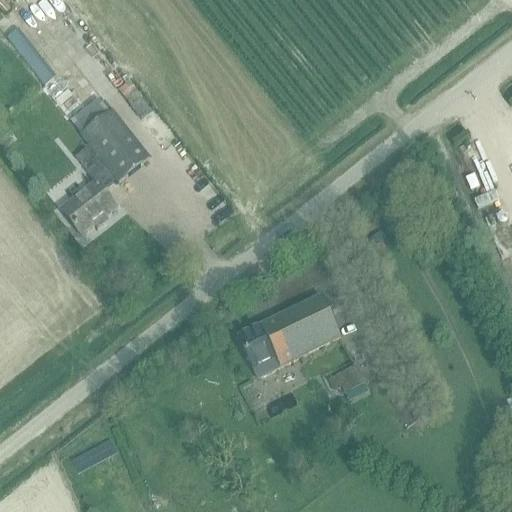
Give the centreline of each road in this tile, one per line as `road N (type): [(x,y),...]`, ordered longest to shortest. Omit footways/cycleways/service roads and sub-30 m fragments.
road 1 (unclassified): [(0,456),(511,62)]
road 2 (track): [(432,125),(511,318)]
